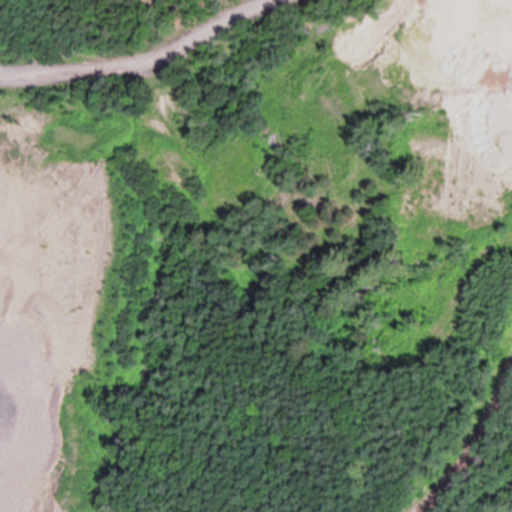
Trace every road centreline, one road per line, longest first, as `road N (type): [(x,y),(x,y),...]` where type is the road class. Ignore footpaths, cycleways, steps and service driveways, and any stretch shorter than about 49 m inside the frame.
road 1 (track): [(0,72),(147,65),(267,0)]
road 2 (residential): [(511,380),(505,402),(419,511)]
